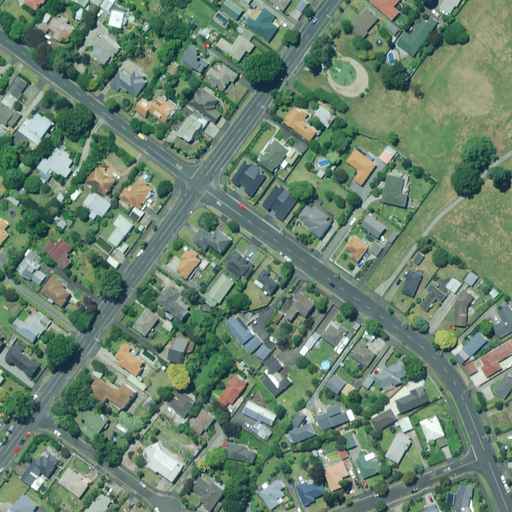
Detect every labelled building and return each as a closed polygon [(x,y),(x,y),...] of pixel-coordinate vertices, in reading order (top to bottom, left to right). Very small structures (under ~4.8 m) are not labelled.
[(27,0),(28,0),(40,8),(43,3),(45,4),(48,0),(27,0)] [(117,1),(115,0),(106,0),(102,7),(109,12),(117,1)] [(244,11),(229,0),(228,0),(222,9),(237,21),(244,11)] [(268,0),(284,12),(293,1),(291,0),(268,0)] [(309,4),(303,0),(297,8),(303,13),(309,4)] [(371,0),(371,1),(393,21),(401,13),(395,8),(401,0),(371,0)] [(444,0),(440,9),(451,15),(455,7),(458,8),(461,0),(444,0)] [(380,19),(369,8),(350,27),(363,40),(371,32),(369,30),(380,19)] [(85,10),(80,9),(76,19),(81,21),(85,10)] [(277,17),(265,9),(257,21),(254,19),(248,28),(270,43),(280,28),(273,24),(277,17)] [(127,14),(114,11),(110,26),(123,29),(127,14)] [(53,16),(47,12),(42,20),(48,24),(53,16)] [(73,20),(65,14),(60,20),(57,17),(50,26),(59,32),(57,35),(67,43),(78,27),(71,22),(73,20)] [(440,22),(433,17),(429,22),(424,19),(411,37),(406,33),(398,45),(415,57),(440,22)] [(400,30),(391,22),(386,27),(395,35),(400,30)] [(254,36),(240,26),(237,31),(242,35),(233,46),(223,39),(217,46),(240,62),(248,51),(251,53),(256,46),(250,42),(254,36)] [(120,46),(106,36),(92,54),(106,65),(112,57),(115,59),(123,49),(120,46)] [(200,52),(194,47),(184,59),(202,74),(209,65),(198,55),(200,52)] [(181,68),(175,63),(168,72),(175,77),(181,68)] [(214,67),(209,74),(228,88),(234,80),(237,82),(242,74),(228,64),(222,72),(214,67)] [(132,74),(124,68),(112,86),(120,92),(122,88),(129,93),(130,91),(138,97),(151,79),(136,69),(132,74)] [(29,84),(19,77),(9,92),(19,99),(29,84)] [(192,106),(211,120),(216,123),(222,115),(215,109),(220,102),(203,88),(197,95),(190,103),(193,105),(192,106)] [(178,109),(160,97),(154,106),(144,99),(140,105),(142,106),(138,111),(147,118),(151,113),(156,116),(167,124),(178,109)] [(5,101),(3,100),(0,104),(0,121),(7,126),(8,125),(13,128),(23,113),(5,101)] [(211,120),(192,106),(185,117),(190,120),(180,134),(192,142),(200,131),(202,132),(211,120)] [(313,118),(297,106),(285,122),(311,142),(319,132),(308,124),(313,118)] [(335,122),(320,109),(314,117),(328,130),(335,122)] [(45,119),(39,114),(33,123),(28,119),(20,131),(42,148),(52,136),(48,133),(55,124),(46,118),(45,119)] [(0,145),(9,133),(0,126),(0,145)] [(218,132),(211,126),(204,134),(212,140),(218,132)] [(178,135),(172,132),(166,141),(171,145),(178,135)] [(290,150),(275,140),(267,152),(268,153),(261,163),(275,173),(280,165),(285,169),(289,163),(293,166),(302,154),(292,147),(290,150)] [(67,149),(62,145),(59,150),(54,147),(38,168),(42,171),(36,178),(45,185),(55,172),(60,176),(62,174),(67,178),(73,171),(69,168),(74,162),(70,158),(71,156),(65,152),(67,149)] [(397,153),(389,146),(380,159),(388,165),(397,153)] [(363,186),(377,165),(373,162),(376,158),(359,147),(348,162),(361,172),(355,181),(363,186)] [(122,174),(102,160),(87,183),(107,197),(122,174)] [(275,205),(282,195),(280,194),(284,188),(281,186),(252,164),(242,176),(247,180),(246,182),(259,191),(258,192),(275,205)] [(326,174),(321,170),(317,176),(322,179),(326,174)] [(406,180),(389,176),(382,202),(406,208),(409,195),(403,193),(406,180)] [(149,183),(140,178),(126,201),(141,211),(154,190),(147,186),(149,183)] [(82,193),(75,188),(68,197),(75,202),(82,193)] [(103,218),(112,206),(93,191),(84,203),(94,211),(90,217),(95,220),(99,215),(103,218)] [(22,201),(11,194),(8,199),(18,207),(22,201)] [(67,197),(61,194),(57,201),(62,204),(67,197)] [(330,222),(332,218),(314,206),(312,210),(309,208),(306,212),(305,211),(300,218),(306,222),(305,224),(312,228),(310,230),(322,239),(333,224),(330,222)] [(379,239),(387,229),(377,222),(380,217),(369,210),(359,225),(379,239)] [(134,226),(120,215),(114,224),(119,228),(110,240),(119,247),(134,226)] [(10,225),(1,217),(0,217),(0,248),(11,236),(5,231),(10,225)] [(215,236),(203,228),(194,242),(207,251),(211,246),(223,254),(233,240),(219,231),(215,236)] [(399,236),(394,232),(388,240),(393,244),(399,236)] [(370,247),(355,236),(346,249),(354,254),(352,258),(359,263),(370,247)] [(75,250),(63,237),(55,244),(52,241),(44,249),(66,271),(73,263),(68,257),(75,250)] [(384,249),(376,243),(370,251),(378,257),(384,249)] [(129,247),(125,244),(120,251),(124,254),(129,247)] [(46,259),(32,249),(17,271),(31,281),(32,280),(40,286),(47,277),(38,271),(46,259)] [(200,255),(193,250),(190,254),(187,252),(183,258),(185,260),(178,269),(182,272),(181,274),(188,280),(202,261),(198,258),(200,255)] [(425,257),(420,253),(414,262),(419,265),(425,257)] [(120,264),(110,257),(107,262),(117,269),(120,264)] [(210,263),(206,260),(201,267),(205,270),(210,263)] [(271,298),(280,285),(275,281),(277,278),(272,274),(266,270),(256,284),(267,291),(265,293),(271,298)] [(423,275),(411,271),(403,293),(414,298),(423,275)] [(479,278),(471,273),(465,282),(473,287),(479,278)] [(236,284),(224,275),(210,296),(222,304),(236,284)] [(73,294),(54,277),(41,291),(51,300),(50,301),(54,304),(55,302),(63,309),(69,302),(67,300),(73,294)] [(462,285),(453,279),(447,288),(456,294),(462,285)] [(442,302),(447,295),(444,293),(446,290),(439,286),(433,282),(429,289),(431,291),(420,308),(428,313),(437,299),(442,302)] [(186,296),(171,285),(158,303),(184,322),(194,309),(182,301),(186,296)] [(187,289),(184,292),(192,297),(194,294),(187,289)] [(466,327),(468,308),(475,298),(465,290),(456,302),(454,326),(466,327)] [(499,294),(495,290),(491,294),(495,299),(499,294)] [(317,305),(300,292),(293,301),(295,303),(286,316),(279,311),(271,321),(283,329),(289,320),(292,322),(299,312),(307,318),(317,305)] [(511,309),(510,306),(498,313),(504,322),(495,327),(502,338),(511,332),(511,309)] [(53,322),(38,312),(28,326),(18,319),(12,328),(35,344),(40,335),(42,337),(53,322)] [(151,317),(144,313),(133,328),(147,337),(160,319),(153,314),(151,317)] [(249,330),(235,315),(224,324),(251,354),(262,344),(249,330)] [(175,327),(167,321),(163,327),(170,333),(175,327)] [(339,330),(332,325),(327,332),(326,331),(321,336),(338,348),(349,332),(342,326),(339,330)] [(0,326),(0,364),(31,386),(48,361),(0,326)] [(377,336),(368,330),(364,336),(373,342),(377,336)] [(489,341),(480,333),(460,352),(468,361),(489,341)] [(195,342),(176,337),(173,347),(169,360),(182,364),(187,346),(194,348),(195,342)] [(317,341),(310,338),(306,347),(313,350),(317,341)] [(372,347),(363,341),(352,357),(368,368),(376,355),(369,350),(372,347)] [(499,363),(511,355),(511,345),(510,342),(481,360),(485,366),(482,368),(488,378),(503,369),(499,363)] [(139,376),(143,370),(142,369),(146,363),(131,353),(134,348),(127,343),(117,358),(122,361),(120,364),(132,373),(127,380),(144,392),(148,388),(141,383),(144,379),(139,376)] [(271,352),(263,346),(256,355),(264,361),(271,352)] [(284,367),(274,355),(264,364),(269,370),(259,378),(276,398),(293,383),(288,377),(284,380),(282,378),(278,373),(284,367)] [(370,376),(363,385),(368,389),(376,380),(380,390),(384,388),(386,392),(403,384),(401,379),(408,376),(402,363),(387,370),(388,372),(375,378),(375,380),(370,376)] [(479,371),(473,363),(465,368),(470,377),(479,371)] [(105,373),(97,367),(92,374),(98,378),(93,385),(96,387),(91,395),(105,404),(109,399),(126,410),(138,392),(123,382),(119,389),(111,384),(110,385),(101,379),(105,373)] [(248,382),(235,374),(217,401),(227,407),(229,403),(233,405),(248,382)] [(346,383),(335,375),(327,387),(338,395),(346,383)] [(511,390),(511,378),(507,375),(495,392),(505,400),(511,390)] [(357,390),(348,384),(342,393),(351,399),(357,390)] [(397,402),(398,406),(402,414),(431,402),(424,386),(410,392),(412,395),(397,402)] [(197,402),(178,388),(171,397),(166,405),(186,419),(197,402)] [(278,416),(249,401),(243,413),(257,421),(252,432),(268,441),(273,432),(270,431),(272,427),(278,416)] [(318,417),(324,431),(351,421),(352,422),(356,420),(352,411),(343,414),(339,404),(326,409),(328,413),(318,417)] [(388,410),(385,406),(377,412),(380,417),(388,410)] [(111,419),(93,407),(84,420),(88,422),(81,432),(96,442),(111,419)] [(216,419),(203,410),(191,428),(201,435),(205,430),(207,431),(216,419)] [(395,421),(391,413),(381,419),(385,426),(395,421)] [(303,418),(299,415),(295,421),(299,424),(303,418)] [(414,429),(409,417),(399,421),(405,433),(414,429)] [(446,437),(438,417),(421,423),(429,443),(446,437)] [(317,435),(312,423),(289,433),(294,445),(317,435)] [(128,433),(119,428),(116,433),(125,438),(128,433)] [(412,442),(399,434),(386,457),(399,464),(407,451),(408,450),(409,449),(412,442)] [(357,447),(353,435),(344,438),(349,450),(357,447)] [(447,446),(445,440),(437,442),(440,449),(447,446)] [(175,457),(159,443),(147,450),(151,457),(149,460),(153,463),(150,467),(159,473),(160,472),(175,483),(187,467),(175,457)] [(247,447),(230,444),(227,458),(253,464),(256,452),(246,450),(247,447)] [(321,450),(313,452),(315,458),(323,456),(321,450)] [(350,458),(346,450),(339,452),(342,461),(350,458)] [(61,461),(52,455),(49,459),(45,456),(41,462),(37,459),(22,480),(39,491),(45,481),(48,477),(50,478),(61,461)] [(369,463),(366,456),(356,460),(364,480),(382,473),(377,460),(369,463)] [(350,476),(345,463),(325,470),(333,492),(347,487),(343,478),(350,476)] [(91,484),(70,469),(60,483),(81,498),(91,484)] [(221,487),(224,483),(210,474),(206,480),(202,478),(194,490),(204,497),(201,501),(206,505),(204,507),(212,511),(227,491),(221,487)] [(286,488),(281,480),(270,488),(267,483),(262,486),(265,491),(261,494),(272,511),(280,505),(278,501),(285,496),(282,491),(286,488)] [(298,487),(306,508),(311,506),(310,504),(317,501),(316,498),(328,494),(323,481),(310,486),(309,483),(298,487)] [(476,486),(463,484),(462,489),(460,489),(458,505),(457,510),(458,511),(473,511),(471,507),(473,497),(475,497),(476,486)] [(113,502),(103,494),(97,503),(95,502),(87,511),(109,511),(111,510),(109,508),(113,502)] [(23,495),(10,511),(34,511),(35,511),(39,506),(23,495)]
